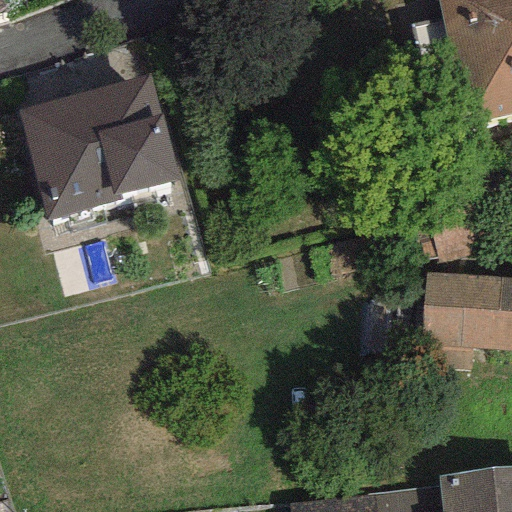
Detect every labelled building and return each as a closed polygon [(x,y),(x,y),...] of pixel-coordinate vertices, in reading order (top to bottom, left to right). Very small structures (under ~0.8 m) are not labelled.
[(511,0),(437,0),(465,130),(511,119),(511,0)] [(150,76),(20,110),(49,221),(179,187),(150,76)] [(484,255),(473,209),(427,220),(437,261),(438,266),(484,255)] [(437,261),(427,220),(321,249),(328,278),(437,261)] [(328,278),(321,249),(274,260),(281,290),(328,278)] [(511,354),(511,286),(427,279),(422,347),(511,354)] [(511,511),(511,478),(438,486),(439,494),(440,511),(511,511)] [(440,511),(439,494),(371,501),(372,511),(440,511)] [(372,511),(371,501),(286,510),(285,511),(372,511)]
